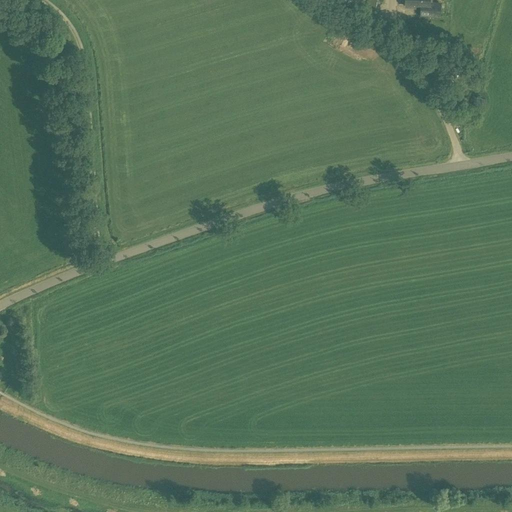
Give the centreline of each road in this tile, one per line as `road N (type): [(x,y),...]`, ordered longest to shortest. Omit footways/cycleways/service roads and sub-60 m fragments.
road 1 (unclassified): [(100,264),(282,201),(511,156)]
road 2 (unclassified): [(100,264),(80,53),(42,0)]
